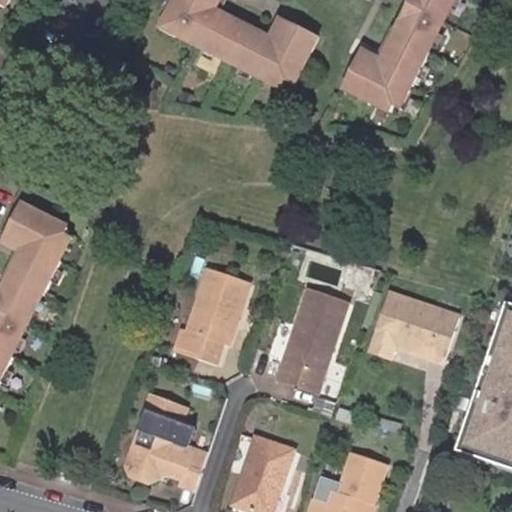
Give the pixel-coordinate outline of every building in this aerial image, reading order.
[(172,36),(177,31),(204,46),(216,52),(240,65),(251,71),(264,78),(268,69),(290,79),(297,83),(322,35),(290,18),(277,44),(269,40),(270,36),(221,11),(219,16),(214,11),(219,0),(177,0),(177,1),(172,11),(170,15),(168,14),(159,30),(172,36)] [(172,11),(177,1),(174,0),(169,0),(165,8),(172,11)] [(219,0),(214,11),(219,16),(221,11),(226,0),(219,0)] [(410,0),(397,26),(401,27),(381,65),(361,56),(346,87),(393,111),(395,107),(407,82),(416,87),(420,79),(426,67),(433,53),(430,52),(434,44),(439,33),(450,8),(454,0),(410,0)] [(462,0),(454,0),(450,8),(457,11),(462,0)] [(269,40),(277,44),(290,18),(282,15),(270,36),(269,40)] [(365,49),(361,56),(381,65),(401,27),(397,26),(394,24),(378,54),(365,49)] [(439,33),(434,44),(440,47),(444,35),(439,33)] [(216,52),(204,46),(201,51),(213,58),(216,52)] [(114,52),(107,64),(121,71),(127,59),(114,52)] [(52,55),(38,84),(57,96),(71,67),(52,55)] [(251,71),(240,65),(237,70),(248,75),(251,71)] [(426,67),(420,79),(427,82),(432,70),(426,67)] [(268,69),(264,78),(286,86),(290,79),(268,69)] [(407,82),(395,107),(404,111),(416,87),(407,82)] [(37,137),(52,106),(29,96),(15,126),(37,137)] [(64,260),(63,260),(62,261),(56,256),(67,234),(70,228),(20,205),(8,235),(27,245),(8,282),(6,280),(0,292),(0,390),(5,381),(6,379),(10,370),(16,358),(11,356),(18,343),(19,342),(46,293),(48,294),(54,282),(59,271),(64,260)] [(76,239),(67,234),(56,256),(62,261),(63,260),(76,239)] [(27,245),(8,235),(3,243),(17,248),(2,279),(6,280),(8,282),(27,245)] [(380,271),(349,263),(341,294),(371,303),(380,271)] [(227,348),(251,283),(211,270),(187,333),(182,331),(174,352),(214,366),(222,345),(227,348)] [(59,271),(54,282),(59,284),(65,273),(59,271)] [(318,394),(350,303),(308,288),(276,380),(318,394)] [(394,344),(427,356),(426,358),(443,363),(459,318),(388,295),(373,337),(369,351),(389,359),(394,344)] [(47,304),(42,301),(36,311),(42,314),(47,304)] [(511,307),(509,307),(458,455),(511,472),(511,307)] [(30,338),(24,334),(19,342),(18,343),(25,347),(30,338)] [(17,372),(10,370),(6,379),(5,381),(11,384),(17,372)] [(198,485),(209,454),(175,441),(187,409),(151,396),(138,431),(141,432),(132,459),(125,462),(131,476),(149,482),(158,477),(167,480),(169,475),(182,479),(198,485)] [(333,427),(329,435),(339,440),(343,432),(333,427)] [(254,511),(272,511),(293,450),(255,436),(232,504),(254,511)] [(363,511),(365,507),(374,511),(389,467),(352,454),(338,491),(332,488),(328,501),(314,497),(308,511),(363,511)] [(180,484),(197,490),(198,485),(182,479),(180,484)] [(318,484),(314,497),(328,501),(332,488),(318,484)]
